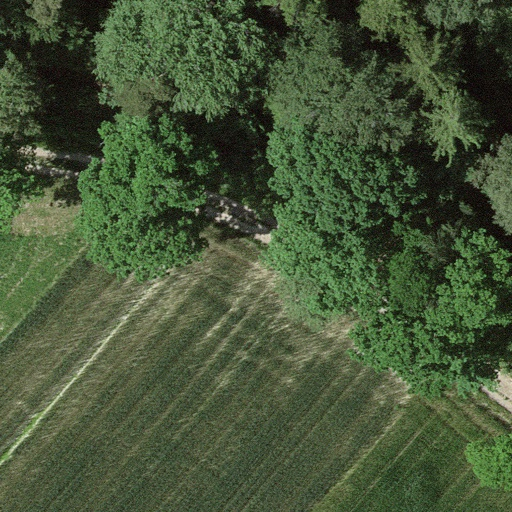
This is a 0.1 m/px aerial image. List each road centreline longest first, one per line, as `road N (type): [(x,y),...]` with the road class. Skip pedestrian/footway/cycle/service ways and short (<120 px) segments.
road 1 (track): [(0,157),(162,180),(280,231)]
road 2 (track): [(511,391),(280,231)]
